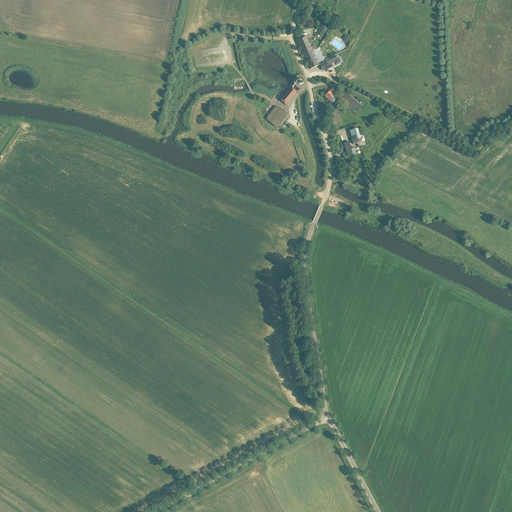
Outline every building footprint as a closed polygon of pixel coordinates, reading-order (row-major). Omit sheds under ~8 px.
[(317,34),(322,37),(327,28),(322,25),(317,34)] [(296,40),(303,55),(312,50),(306,36),(296,40)] [(312,50),(303,55),(310,69),(319,65),(312,50)] [(332,59),(326,62),(329,69),(335,66),(332,59)] [(281,100),(286,105),(297,92),(291,87),(281,100)] [(336,100),(334,97),(335,97),(331,93),(334,90),(332,87),(328,91),(329,92),(324,96),(330,101),(332,103),(336,100)] [(358,111),(363,106),(344,90),(337,99),(352,112),(355,108),(358,111)] [(267,113),(272,106),(269,103),(263,110),(267,113)] [(280,124),(288,114),(281,108),(276,106),(268,115),(266,119),(275,127),(280,124)] [(358,128),(349,131),(353,144),(362,142),(358,128)] [(349,142),(344,143),(346,150),(347,156),(356,154),(355,148),(351,149),(349,142)]
